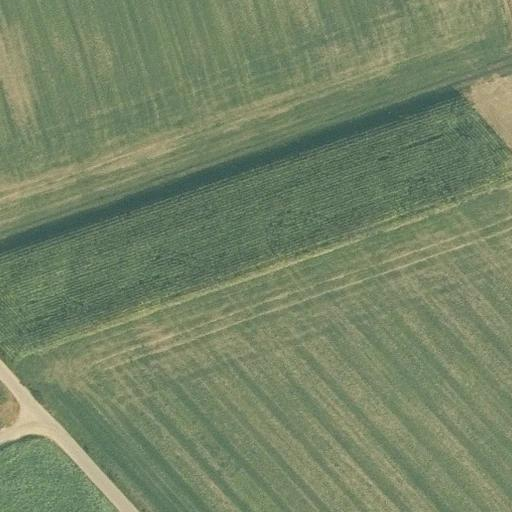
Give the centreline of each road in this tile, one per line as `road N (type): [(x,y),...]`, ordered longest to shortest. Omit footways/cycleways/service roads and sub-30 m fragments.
road 1 (track): [(0,251),(511,73)]
road 2 (track): [(126,511),(0,371)]
